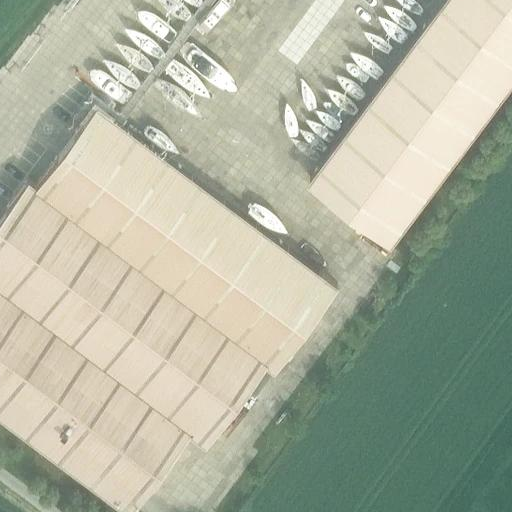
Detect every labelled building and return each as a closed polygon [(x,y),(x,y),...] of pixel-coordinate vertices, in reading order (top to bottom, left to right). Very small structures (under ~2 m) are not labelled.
[(127,0),(172,36),(194,8),(182,0),(127,0)] [(511,73),(511,0),(442,0),(310,177),(390,237),(511,73)] [(121,30),(153,54),(166,38),(134,13),(121,30)] [(188,39),(204,48),(210,38),(194,29),(188,39)] [(95,70),(110,68),(108,52),(92,54),(95,70)] [(114,67),(110,83),(136,89),(140,73),(114,67)] [(98,101),(76,130),(36,184),(269,357),(275,362),(337,280),(98,101)] [(36,184),(27,177),(0,213),(0,407),(132,507),(192,426),(208,438),(269,357),(36,184)]
